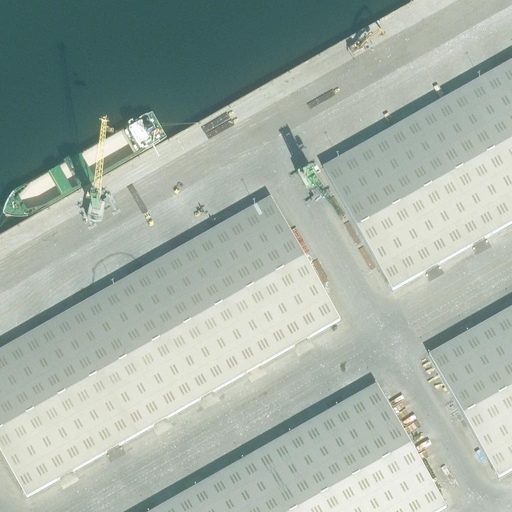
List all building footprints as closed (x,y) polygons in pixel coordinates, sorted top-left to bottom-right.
[(467,55),(466,46),(458,47),(459,56),(467,55)] [(392,292),(511,224),(511,62),(323,170),(392,292)] [(141,197),(152,191),(150,186),(138,191),(141,197)] [(271,199),(0,352),(0,451),(27,499),(340,321),(271,199)] [(139,248),(145,260),(167,248),(160,236),(139,248)] [(113,251),(92,263),(104,283),(125,271),(113,251)] [(511,309),(429,357),(498,479),(511,470),(511,309)] [(377,386),(155,511),(439,511),(446,508),(377,386)]
